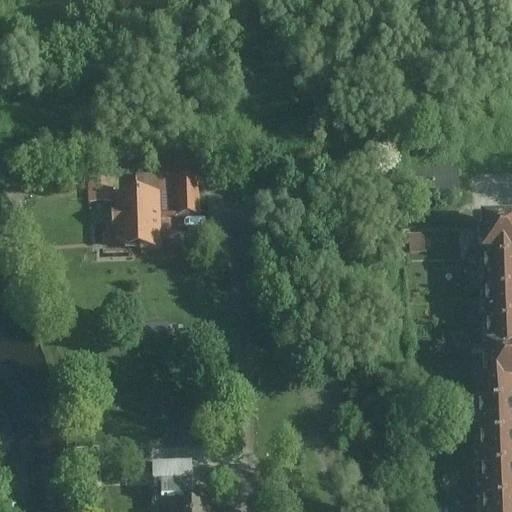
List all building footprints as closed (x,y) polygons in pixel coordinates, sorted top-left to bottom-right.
[(460,173),(401,175),(402,200),(461,198),(460,173)] [(201,221),(200,183),(175,183),(175,177),(137,178),(137,200),(114,200),(115,256),(163,255),(162,221),(201,221)] [(109,183),(89,184),(89,208),(109,207),(109,183)] [(511,227),(481,228),(482,264),(511,263),(511,227)] [(511,263),(482,264),(483,299),(511,298),(511,263)] [(511,298),(483,299),(483,334),(511,333),(511,298)] [(511,333),(483,334),(484,370),(511,369),(511,333)] [(511,369),(484,370),(485,405),(511,404),(511,369)] [(511,404),(476,405),(477,437),(511,435),(511,404)] [(200,440),(211,419),(193,409),(182,431),(200,440)] [(511,435),(477,437),(478,469),(511,467),(511,435)] [(511,467),(478,469),(479,500),(511,498),(511,467)] [(193,473),(157,474),(158,495),(164,495),(165,511),(195,510),(193,473)] [(511,511),(511,498),(479,500),(479,511),(511,511)]
